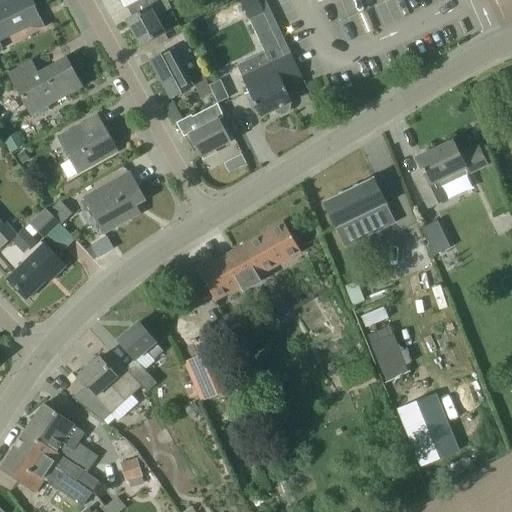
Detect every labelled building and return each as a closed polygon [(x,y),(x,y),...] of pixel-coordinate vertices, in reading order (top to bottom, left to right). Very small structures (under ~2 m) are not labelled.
[(0,38),(40,19),(40,18),(34,5),(31,0),(0,0),(0,50),(2,49),(0,44),(0,38)] [(171,8),(167,0),(144,0),(149,8),(126,21),(140,46),(164,32),(156,17),(171,8)] [(239,0),(250,24),(266,16),(258,0),(239,0)] [(206,79),(182,32),(161,44),(166,53),(150,61),(170,98),(193,86),(206,79)] [(289,103),(291,102),(283,85),(301,76),(290,52),(242,75),(261,116),(275,110),(278,112),(281,114),(285,113),(288,111),(289,107),(289,103)] [(9,73),(34,119),(51,111),(48,105),(81,87),(66,59),(37,74),(31,62),(9,73)] [(217,104),(203,111),(192,117),(198,129),(189,134),(200,153),(228,138),(218,120),(224,117),(217,104)] [(67,180),(78,174),(117,152),(104,127),(87,137),(80,125),(58,137),(71,160),(60,166),(67,180)] [(17,132),(4,140),(11,153),(24,146),(17,132)] [(488,166),(487,164),(478,146),(459,155),(452,140),(416,158),(426,179),(416,184),(428,208),(449,198),(444,187),(467,176),(488,166)] [(231,159),(224,162),(229,172),(235,168),(231,159)] [(84,198),(104,233),(139,214),(139,213),(136,214),(132,207),(144,200),(129,173),(84,198)] [(372,179),(326,202),(326,201),(323,202),(324,205),(325,205),(335,227),(336,229),(337,229),(345,247),(395,223),(386,205),(387,205),(386,202),(385,202),(375,180),(374,178),(372,179)] [(59,200),(48,212),(60,223),(71,211),(59,200)] [(60,223),(44,208),(29,224),(44,239),(60,223)] [(434,256),(449,249),(437,221),(422,228),(434,256)] [(5,222),(2,225),(0,222),(0,246),(1,248),(16,235),(5,222)] [(300,252),(283,222),(198,271),(215,301),(300,252)] [(421,241),(392,254),(399,270),(428,257),(421,241)] [(27,300),(52,275),(54,278),(66,267),(44,244),(7,279),(27,300)] [(284,303),(279,293),(267,300),(273,310),(274,309),(279,317),(288,311),(283,303),(284,303)] [(156,343),(139,322),(118,341),(135,360),(146,351),(154,360),(163,352),(155,343),(156,343)] [(395,334),(375,338),(383,374),(404,370),(395,334)] [(212,351),(184,362),(200,403),(204,401),(228,391),(212,351)] [(102,421),(132,395),(141,386),(128,372),(117,359),(108,367),(99,358),(77,378),(85,386),(72,398),(102,421)] [(346,393),(376,381),(367,358),(337,369),(346,393)] [(128,372),(141,386),(147,393),(157,384),(138,363),(128,372)] [(43,404),(25,431),(87,473),(98,456),(78,443),(85,433),(73,425),(43,404)] [(25,431),(0,468),(0,469),(35,493),(46,478),(66,492),(84,505),(100,482),(87,473),(25,431)] [(134,458),(118,464),(126,485),(142,479),(134,458)]
